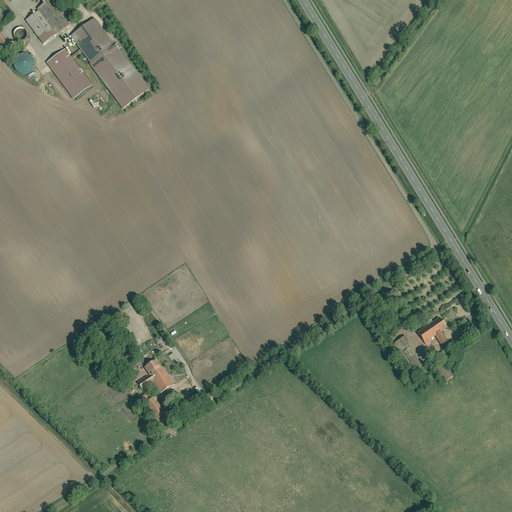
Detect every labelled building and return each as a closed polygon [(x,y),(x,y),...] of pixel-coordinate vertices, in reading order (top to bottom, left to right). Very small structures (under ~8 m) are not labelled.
[(40,13),(57,37),(72,26),(54,0),(53,0),(45,6),(39,11),(40,13)] [(40,13),(28,21),(45,45),(57,37),(40,13)] [(75,38),(125,107),(148,90),(97,22),(75,38)] [(25,29),(16,29),(17,39),(23,39),(23,37),(22,37),(22,33),(25,32),(25,29)] [(2,34),(0,35),(0,45),(4,51),(11,45),(2,34)] [(93,85),(65,49),(47,63),(75,99),(93,85)] [(16,72),(33,76),(37,57),(23,54),(23,57),(19,56),(16,72)] [(438,318),(417,333),(424,343),(434,336),(440,346),(446,341),(440,332),(445,329),(438,318)] [(410,371),(421,364),(404,338),(393,345),(410,371)] [(447,349),(441,354),(446,361),(452,357),(447,349)] [(152,382),(159,393),(172,385),(162,369),(161,369),(156,361),(143,369),(148,377),(138,384),(141,389),(152,382)] [(436,368),(444,381),(451,376),(443,364),(436,368)] [(144,404),(159,425),(168,419),(157,404),(155,405),(150,399),(144,404)]
